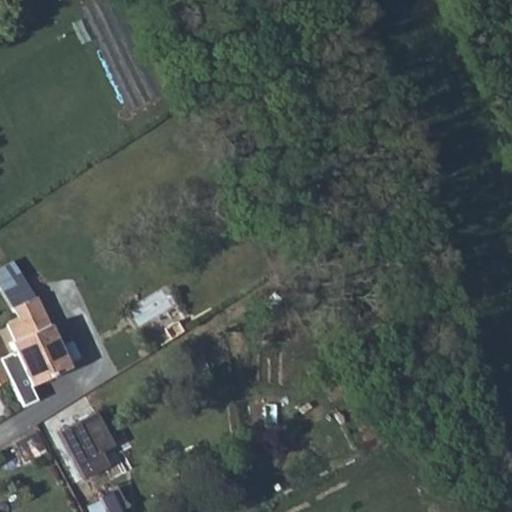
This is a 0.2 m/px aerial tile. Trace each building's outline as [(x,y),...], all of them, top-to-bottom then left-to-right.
[(6,262),(0,265),(0,291),(18,280),(6,262)] [(33,297),(6,308),(16,324),(6,331),(11,341),(5,343),(25,386),(64,368),(33,297)] [(94,413),(56,433),(81,479),(106,466),(96,448),(110,444),(94,413)] [(33,434),(11,444),(19,463),(41,452),(33,434)] [(119,511),(110,490),(98,495),(105,511),(119,511)]
